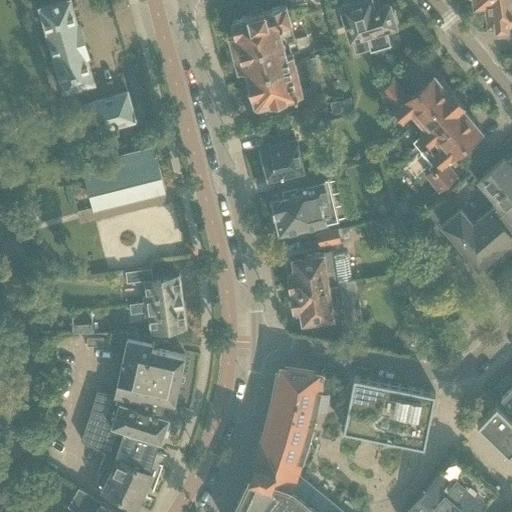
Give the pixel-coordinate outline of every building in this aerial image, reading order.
[(70,0),(64,0),(50,4),(39,7),(63,91),(94,82),(86,57),(89,56),(80,24),(77,24),(70,0)] [(341,5),(346,24),(350,38),(352,37),(356,51),(369,47),(370,49),(390,44),(386,27),(395,25),(394,21),(396,17),(394,10),(390,7),(389,3),(373,8),(371,0),(357,0),(352,1),(349,0),(348,0),(344,1),(343,4),(341,5)] [(511,24),(511,0),(474,0),(475,6),(486,5),(489,24),(494,23),(495,30),(508,28),(508,25),(511,24)] [(230,39),(234,53),(294,37),(286,5),(232,19),(236,34),(232,35),(230,39)] [(283,40),(234,53),(237,67),(242,70),(246,68),(249,78),(296,66),(293,53),(287,55),(285,47),(284,42),(283,40)] [(296,66),(249,78),(255,102),(258,104),(303,92),(296,66)] [(412,111),(420,120),(452,92),(442,80),(439,82),(434,76),(409,97),(394,80),(381,90),(390,117),(394,113),(401,121),(412,111)] [(126,92),(91,102),(99,131),(136,121),(127,91),(126,92)] [(414,141),(421,150),(465,113),(460,107),(463,105),(452,92),(420,120),(428,130),(414,141)] [(465,113),(421,150),(433,164),(430,167),(433,171),(427,176),(440,191),(457,177),(445,162),(458,151),(462,156),(476,144),(472,139),(481,132),(465,113)] [(330,120),(315,123),(317,132),(332,129),(330,120)] [(315,123),(303,126),(305,135),(317,132),(315,123)] [(299,149),(296,137),(260,145),(263,159),(261,160),(264,172),(265,171),(266,171),(267,176),(303,168),(299,149)] [(148,148),(129,152),(87,163),(87,162),(85,162),(87,172),(85,173),(94,208),(96,208),(96,207),(162,190),(162,191),(164,190),(164,189),(163,189),(155,157),(156,157),(155,154),(152,155),(150,146),(148,147),(148,148)] [(322,154),(315,156),(317,166),(325,164),(322,154)] [(478,181),(498,204),(475,224),(462,210),(445,226),(481,267),(503,247),(509,253),(511,250),(511,168),(504,159),(478,181)] [(288,192),(282,194),(270,196),(271,200),(269,202),(271,208),(274,210),(274,213),(275,213),(279,231),(299,227),(299,230),(338,220),(328,177),(287,187),(288,192)] [(416,219),(424,228),(449,207),(442,199),(416,219)] [(337,228),(315,233),(318,247),(340,242),(337,228)] [(287,271),(290,290),(351,281),(347,257),(342,254),(334,255),(333,250),(319,252),(306,254),(306,258),(292,260),(294,270),(287,271)] [(154,269),(127,272),(129,283),(145,281),(147,296),(142,297),(143,302),(130,304),(130,308),(182,301),(179,276),(155,279),(154,269)] [(415,320),(434,322),(434,313),(428,272),(412,274),(416,302),(415,320)] [(351,281),(290,290),(293,309),(300,308),(301,318),(315,316),(316,319),(343,315),(345,328),(362,325),(356,283),(351,283),(351,281)] [(182,301),(130,308),(131,312),(144,311),(145,316),(149,315),(151,331),(163,330),(186,327),(182,301)] [(92,324),(71,325),(72,333),(92,332),(92,324)] [(163,330),(151,331),(152,338),(164,340),(163,330)] [(110,333),(106,349),(119,352),(120,347),(126,348),(128,339),(129,333),(123,331),(110,333)] [(103,337),(86,337),(86,346),(103,345),(103,337)] [(164,400),(174,402),(184,355),(150,348),(151,344),(128,339),(126,348),(125,354),(119,379),(116,395),(139,400),(162,406),(164,400)] [(245,486),(232,511),(345,511),(296,471),(298,462),(298,461),(302,461),(308,443),(313,425),(317,407),(321,389),(319,388),(318,388),(322,370),(279,362),(276,380),(273,397),(269,414),(264,430),(259,446),(245,486)] [(435,392),(408,387),(354,376),(343,428),(343,430),(392,440),(403,442),(424,446),(427,430),(430,414),(435,392)] [(511,387),(501,399),(509,407),(511,410),(511,387)] [(98,391),(82,440),(106,451),(148,469),(154,453),(154,452),(158,440),(161,441),(163,434),(166,435),(170,424),(167,423),(169,417),(169,416),(165,415),(160,413),(162,406),(139,400),(116,395),(98,391)] [(496,403),(477,423),(508,453),(511,449),(511,410),(509,407),(505,411),(496,403)] [(152,470),(148,469),(106,451),(99,466),(103,468),(95,483),(105,488),(104,489),(135,505),(137,503),(139,504),(145,491),(142,490),(152,470)] [(404,511),(479,511),(497,491),(453,454),(404,511)] [(73,508),(70,511),(117,511),(112,508),(85,492),(80,489),(70,506),(73,508)]
